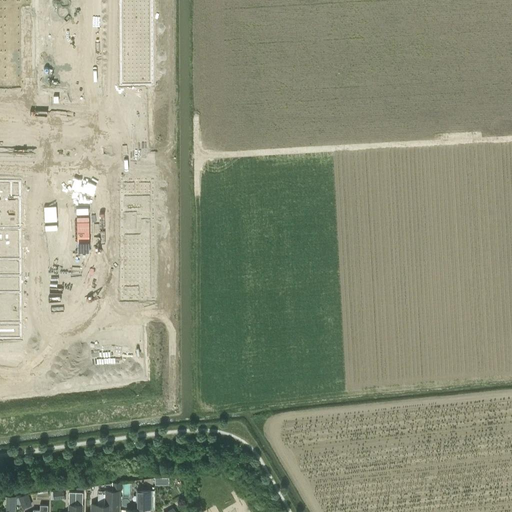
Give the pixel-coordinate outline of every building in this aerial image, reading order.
[(0,0),(0,84),(23,85),(22,0),(0,0)] [(155,0),(122,0),(123,84),(155,84),(155,0)] [(0,178),(0,337),(23,338),(23,179),(0,178)] [(122,179),(122,300),(155,300),(155,179),(122,179)] [(83,489),(75,489),(75,499),(82,499),(83,489)] [(54,499),(64,498),(63,490),(53,491),(54,499)] [(91,504),(91,509),(91,511),(112,511),(113,510),(118,510),(119,491),(105,490),(105,504),(91,504)] [(150,510),(150,490),(136,490),(136,510),(126,509),(125,511),(141,511),(142,510),(150,510)] [(27,494),(17,498),(17,504),(21,503),(22,508),(31,505),(29,500),(27,494)]
